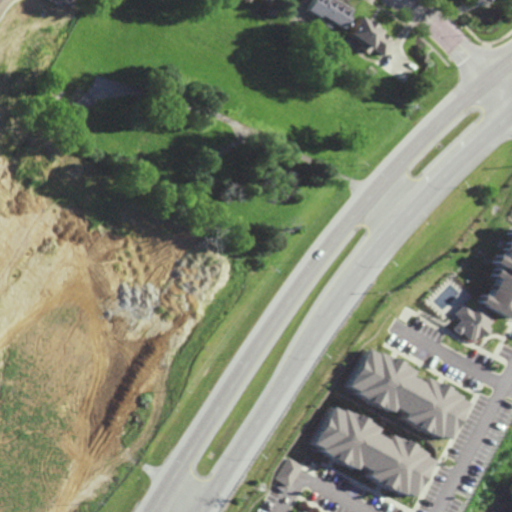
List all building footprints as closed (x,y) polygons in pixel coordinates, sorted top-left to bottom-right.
[(323,0),(325,1),(326,0),(333,0),(350,10),(339,27),(332,23),(330,25),(327,27),(321,24),(320,20),(315,17),(314,18),(302,11),(309,0),(323,0)] [(270,17),(268,16),(267,16),(266,15),(265,14),(265,12),(265,11),(265,10),(266,9),(267,8),(268,7),(269,7),(270,7),(271,7),(272,8),(273,8),(273,9),(274,10),(274,11),(275,12),(274,13),(274,14),(274,15),(273,16),(272,16),(270,17)] [(364,18),(365,16),(374,22),(373,24),(379,28),(377,31),(379,33),(380,31),(388,36),(387,38),(390,40),(380,55),(368,47),(364,53),(355,47),(358,43),(354,40),(356,37),(346,30),(358,13),(364,18)] [(478,301),(505,320),(511,306),(511,225),(506,234),(511,237),(506,246),(504,244),(500,251),(503,252),(501,257),(496,254),(491,263),(496,266),(490,276),(495,279),(485,297),(481,294),(478,301)] [(475,305),(470,310),(462,302),(451,314),(459,321),(453,327),(468,341),(473,336),(478,339),(488,329),(484,326),(491,319),(475,305)] [(366,347),(344,387),(442,441),(464,401),(366,347)] [(332,404),(310,445),(408,497),(430,456),(332,404)] [(304,464),(289,457),(278,480),(293,487),(304,464)]
